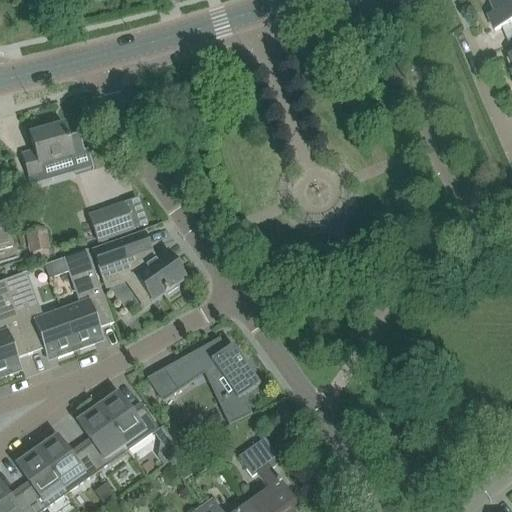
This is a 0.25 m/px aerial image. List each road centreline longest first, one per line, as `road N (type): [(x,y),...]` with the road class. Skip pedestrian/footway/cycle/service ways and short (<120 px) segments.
road 1 (residential): [(230,301),(118,124),(99,57)]
road 2 (residential): [(511,219),(459,198),(440,158),(410,0)]
road 3 (residential): [(375,511),(354,452),(230,301)]
road 4 (tertiary): [(99,57),(291,0)]
road 5 (residential): [(112,367),(0,447)]
road 6 (residential): [(230,301),(112,367)]
road 7 (residential): [(511,150),(466,33)]
